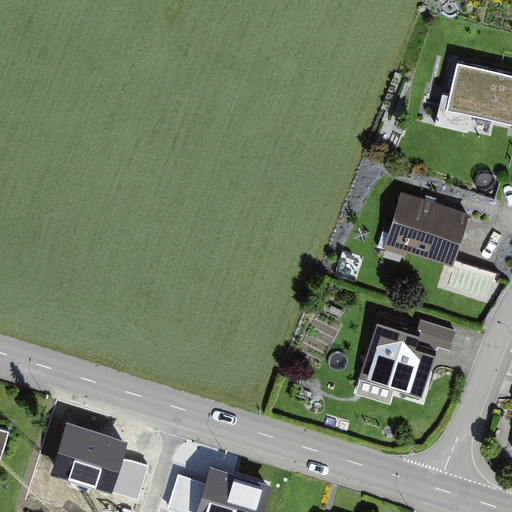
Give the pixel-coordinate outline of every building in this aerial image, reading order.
[(511,69),(458,58),(447,110),(511,123),(511,69)] [(471,209),(405,190),(390,246),(455,264),(471,209)] [(420,334),(381,322),(362,382),(420,400),(436,353),(416,347),(420,334)] [(129,444),(68,425),(53,476),(138,502),(149,467),(124,460),(129,444)] [(0,469),(12,434),(0,430),(0,469)] [(169,511),(264,511),(272,487),(212,467),(206,485),(180,477),(169,511)]
